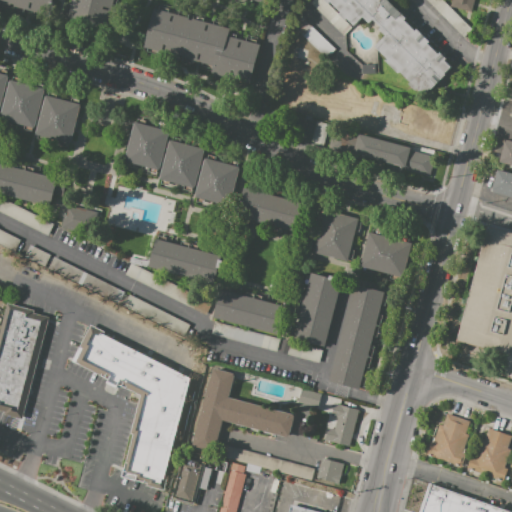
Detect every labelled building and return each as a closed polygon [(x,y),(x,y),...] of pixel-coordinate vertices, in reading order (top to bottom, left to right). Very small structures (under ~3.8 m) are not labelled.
[(0,0),(50,0),(47,15),(0,2),(0,0)] [(113,0),(106,28),(67,18),(72,0),(113,0)] [(310,2),(312,0),(323,0),(351,28),(343,36),(310,2)] [(387,0),(405,18),(404,20),(415,31),(417,29),(429,41),(427,43),(438,53),(439,52),(446,58),(445,60),(452,67),(421,98),(407,85),(409,82),(400,73),(398,74),(386,61),(387,60),(374,47),(385,36),(378,29),(380,28),(373,20),(370,23),(363,16),(354,26),(347,20),(346,21),(337,13),(339,12),(330,2),(328,4),(324,0),(387,0)] [(426,0),(443,0),(450,7),(472,29),(464,37),(426,0)] [(451,0),(474,0),(471,13),(450,7),(451,0)] [(154,8),(230,29),(228,36),(260,45),(250,83),(211,73),(213,65),(143,47),(154,8)] [(302,17),(334,49),(325,58),(293,26),(302,17)] [(361,65),(375,65),(375,74),(361,74),(361,65)] [(0,72),(8,75),(0,106),(0,72)] [(353,79),(354,73),(362,75),(360,81),(353,79)] [(44,90),(34,128),(0,119),(0,115),(9,80),(44,90)] [(46,95),(80,104),(70,142),(36,133),(46,95)] [(169,131),(159,170),(124,161),(134,122),(169,131)] [(317,122),(329,125),(323,146),(311,143),(317,122)] [(358,133),(411,147),(410,150),(435,157),(429,177),(401,169),(402,166),(353,153),(358,133)] [(511,165),(499,162),(505,139),(511,140),(511,165)] [(169,140),(204,148),(194,188),(159,179),(169,140)] [(204,157),(239,167),(229,205),(194,196),(204,157)] [(0,163),(67,181),(63,196),(52,193),(50,203),(0,190),(0,163)] [(497,170),(511,173),(511,197),(491,191),(497,170)] [(244,188),(302,203),(295,231),(236,215),(244,188)] [(0,211),(0,202),(2,198),(53,223),(47,235),(0,211)] [(67,203),(85,208),(79,231),(61,226),(67,203)] [(324,210),(357,218),(346,261),(313,252),(324,210)] [(488,226),(511,232),(511,351),(511,355),(456,340),(488,226)] [(0,230),(20,240),(14,252),(0,245),(0,230)] [(369,232),(411,243),(402,277),(360,266),(369,232)] [(156,238),(219,254),(212,283),(148,266),(156,238)] [(311,272),(342,280),(324,346),(294,338),(311,272)] [(178,302),(184,291),(163,280),(157,291),(178,302)] [(385,292),(360,388),(328,380),(353,284),(385,292)] [(218,289),(286,307),(279,334),(211,316),(218,289)] [(0,326),(6,303),(33,310),(32,313),(47,318),(21,420),(5,415),(5,413),(0,411),(0,326)] [(210,334),(275,351),(278,339),(270,337),(269,338),(213,324),(210,334)] [(89,326),(73,362),(139,396),(120,471),(165,484),(191,380),(89,326)] [(212,368),(234,374),(228,398),(294,415),(288,437),(222,420),(214,453),(192,448),(212,368)] [(298,403),(302,389),(321,393),(317,407),(298,403)] [(358,410),(349,446),(324,440),(327,427),(334,429),(337,417),(330,415),(333,404),(358,410)] [(426,453),(430,442),(433,443),(440,425),(442,426),(447,413),(469,421),(465,434),(468,435),(462,453),(465,454),(461,466),(426,453)] [(467,468),(472,457),(475,458),(481,440),(484,441),(488,428),(511,436),(506,449),(510,450),(503,468),(507,469),(503,481),(467,468)] [(222,444),(314,468),(311,481),(218,457),(222,444)] [(322,458),(343,464),(337,484),(316,478),(322,458)] [(170,500),(192,507),(204,466),(181,460),(170,500)] [(233,464),(246,468),(244,474),(231,471),(233,464)] [(221,511),(232,472),(247,476),(237,511),(221,511)] [(506,511),(428,485),(418,511),(506,511)]
